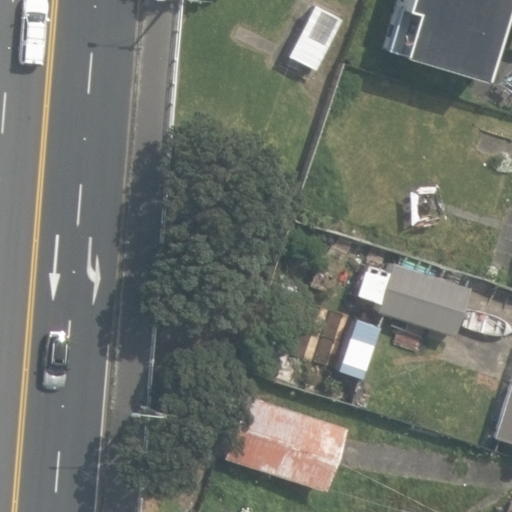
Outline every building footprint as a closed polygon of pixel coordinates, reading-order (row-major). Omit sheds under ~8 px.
[(310,81),(344,15),(314,0),(310,0),(277,65),(310,81)] [(478,74),(501,0),(396,0),(382,44),(478,74)] [(390,259),(374,308),(451,332),(467,284),(390,259)] [(511,440),(511,372),(492,434),(511,440)] [(241,391),(221,454),(322,487),(342,424),(241,391)] [(511,511),(511,484),(510,484),(501,511),(511,511)]
